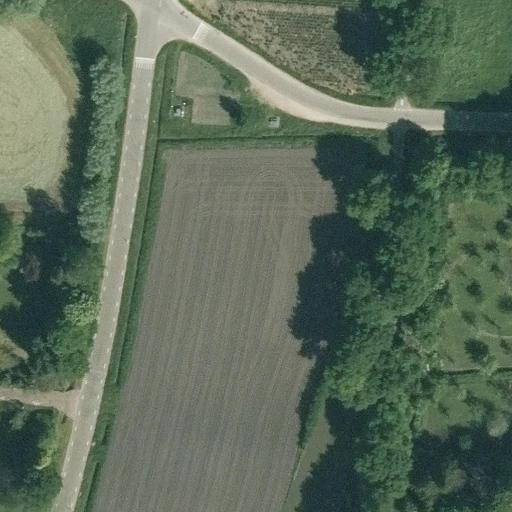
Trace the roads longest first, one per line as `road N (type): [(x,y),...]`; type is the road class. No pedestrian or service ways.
road 1 (unclassified): [(63,511),(90,404),(153,8)]
road 2 (unclassified): [(511,123),(343,117),(153,8)]
